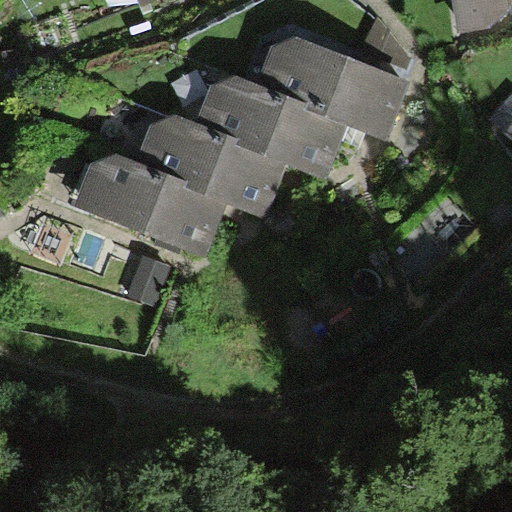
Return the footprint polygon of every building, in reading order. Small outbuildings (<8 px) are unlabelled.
[(139,0),(146,13),(173,0),(139,0)] [(511,0),(458,0),(463,42),(478,40),(511,10),(511,0)] [(409,81),(296,37),(271,48),(257,83),(256,86),(309,106),(305,111),(348,127),(388,141),(409,81)] [(257,83),(237,76),(210,87),(196,123),(241,140),(237,146),(286,165),(326,181),(348,127),(305,111),(309,106),(256,86),(257,83)] [(511,110),(500,123),(511,134),(511,110)] [(269,218),(286,165),(237,146),(241,140),(196,123),(175,115),(150,127),(136,159),(135,162),(188,182),(186,188),(227,203),(269,218)] [(136,159),(117,155),(91,163),(74,207),(207,257),(227,203),(186,188),(188,182),(135,162),(136,159)]
